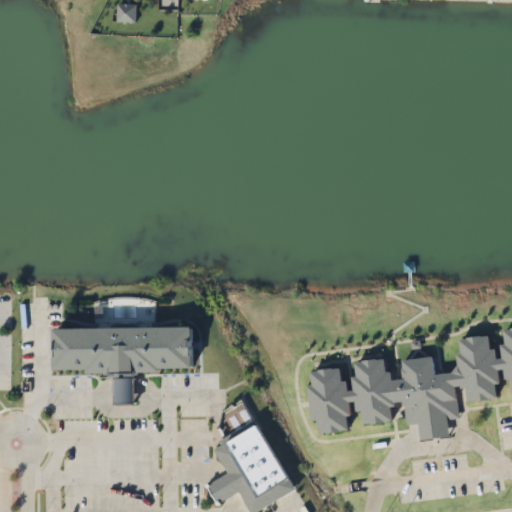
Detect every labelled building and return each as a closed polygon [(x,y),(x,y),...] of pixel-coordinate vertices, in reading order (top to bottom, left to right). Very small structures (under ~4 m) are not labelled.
[(111,20),(128,20),(128,3),(111,3),(111,20)] [(64,317),(64,356),(94,355),(94,360),(168,360),(168,354),(199,354),(199,315),(64,317)] [(317,363),(319,376),(313,377),(318,408),(322,407),(324,422),(353,418),(351,403),(356,402),(354,392),(359,391),(361,400),(365,400),(368,414),(397,409),(395,396),(399,396),(398,392),(406,390),(410,414),(424,412),(426,428),(451,424),(449,411),(463,409),(458,376),(470,374),(472,392),(501,387),(499,376),(506,375),(504,364),(506,371),(510,371),(511,385),(511,321),(510,322),(511,335),(507,336),(508,349),(501,350),(499,340),(494,341),(492,327),(466,331),(467,342),(461,343),(463,355),(457,363),(441,365),(438,346),(402,351),(405,369),(397,370),(396,362),(391,363),(389,349),(361,353),(363,366),(359,367),(361,381),(353,382),(351,372),(346,373),(344,359),(317,363)] [(111,377),(111,404),(131,404),(131,377),(111,377)] [(262,416),(230,435),(245,459),(214,477),(224,493),(254,475),(263,490),(296,471),(262,416)]
